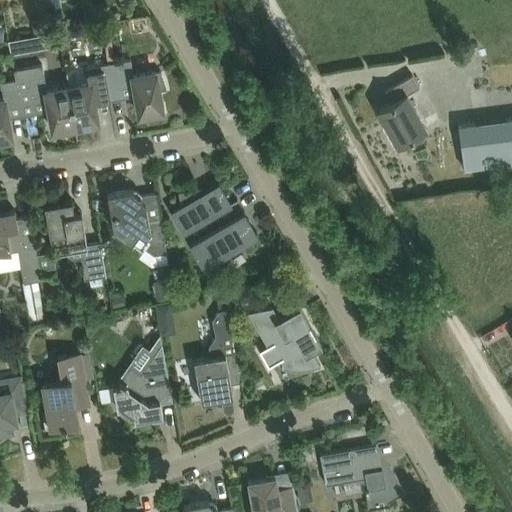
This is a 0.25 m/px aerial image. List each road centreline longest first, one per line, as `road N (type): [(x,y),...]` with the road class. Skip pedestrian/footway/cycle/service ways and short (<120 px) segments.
road 1 (residential): [(451,511),(156,0)]
road 2 (track): [(273,0),(511,409)]
road 3 (residential): [(0,498),(131,489),(359,400)]
road 4 (residential): [(0,174),(201,137)]
